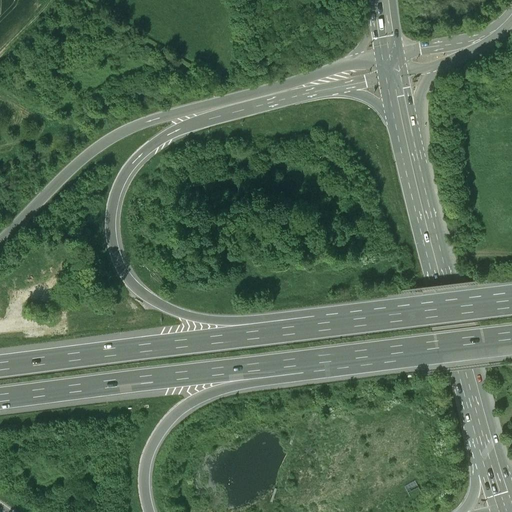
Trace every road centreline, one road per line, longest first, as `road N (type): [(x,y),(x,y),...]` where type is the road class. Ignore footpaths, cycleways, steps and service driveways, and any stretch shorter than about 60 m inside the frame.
road 1 (motorway): [(266,329),(204,320),(152,301),(117,262),(113,201),(132,164),(181,129),(339,87)]
road 2 (motorway): [(350,64),(122,132),(0,243)]
road 3 (primary): [(488,458),(404,129)]
road 4 (motorway): [(0,401),(297,364)]
road 5 (motorway): [(266,329),(0,362)]
road 6 (motorway): [(511,298),(266,329)]
road 7 (motorway): [(149,511),(146,461),(180,409),(297,364)]
road 8 (motorway): [(297,364),(511,337)]
